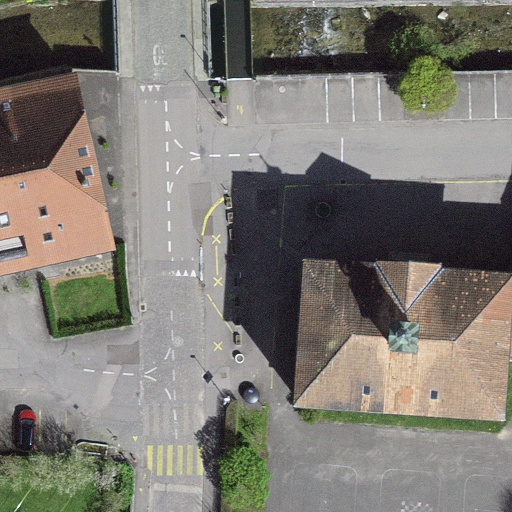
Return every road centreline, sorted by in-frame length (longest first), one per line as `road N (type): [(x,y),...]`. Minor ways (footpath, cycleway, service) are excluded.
road 1 (residential): [(511,157),(180,166)]
road 2 (residential): [(172,376),(180,166)]
road 3 (residential): [(172,376),(0,373)]
road 4 (residential): [(180,166),(172,0)]
road 5 (residential): [(171,511),(172,376)]
